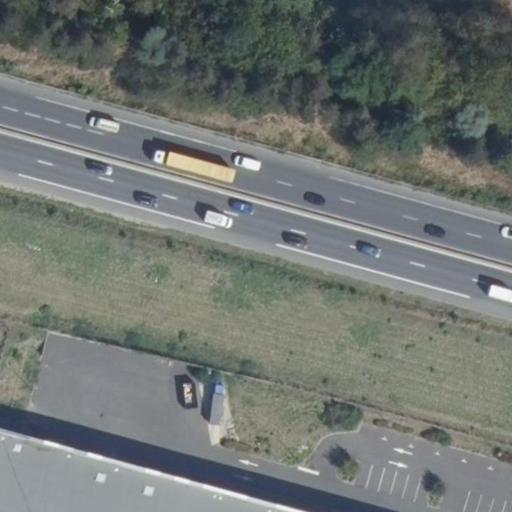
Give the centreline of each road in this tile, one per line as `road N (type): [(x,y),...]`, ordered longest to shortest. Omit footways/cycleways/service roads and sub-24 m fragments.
road 1 (trunk): [(0,151),(511,292)]
road 2 (trunk): [(511,246),(0,109)]
